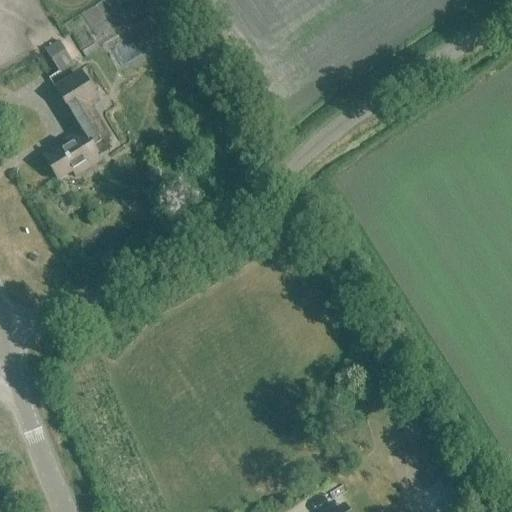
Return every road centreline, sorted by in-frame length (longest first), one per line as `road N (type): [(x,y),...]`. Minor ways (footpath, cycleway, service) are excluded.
road 1 (unclassified): [(4,331),(187,252),(332,131),(511,10)]
road 2 (tertiary): [(65,511),(10,375)]
